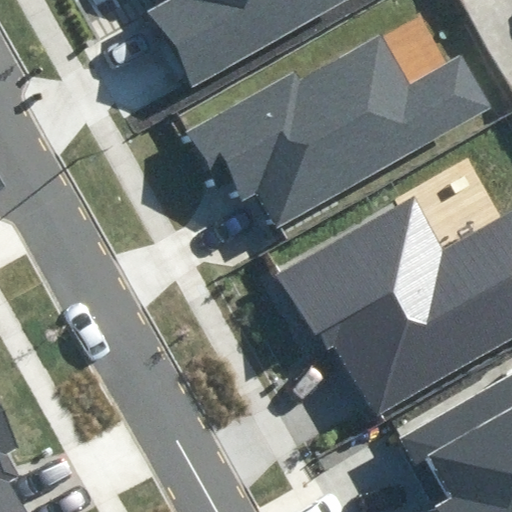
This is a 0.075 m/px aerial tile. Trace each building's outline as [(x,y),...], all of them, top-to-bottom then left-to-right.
[(170,0),(171,1),(151,12),(190,82),(335,0),(170,0)] [(296,71),(186,133),(226,205),(248,192),(273,235),(496,110),(464,54),(413,83),(385,33),(301,80),(296,71)] [(367,420),(511,339),(511,210),(440,250),(411,199),(283,270),(367,420)] [(511,511),(511,374),(395,438),(435,511),(511,511)] [(0,511),(24,511),(0,470),(0,467),(23,455),(0,415),(0,511)]
